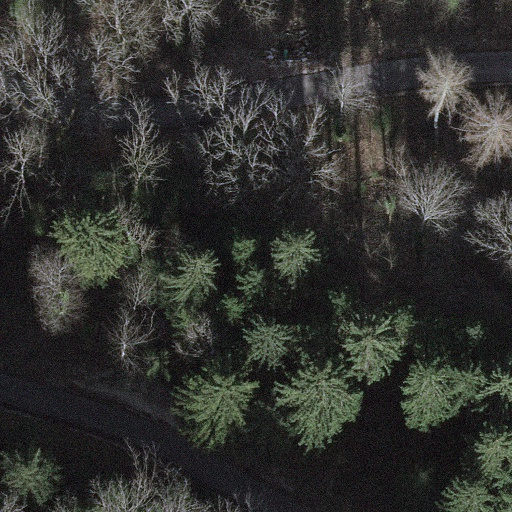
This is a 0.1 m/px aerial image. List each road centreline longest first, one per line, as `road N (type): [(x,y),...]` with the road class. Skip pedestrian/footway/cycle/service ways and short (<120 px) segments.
road 1 (track): [(0,77),(9,87),(144,117),(511,69)]
road 2 (track): [(299,511),(140,426),(0,380)]
